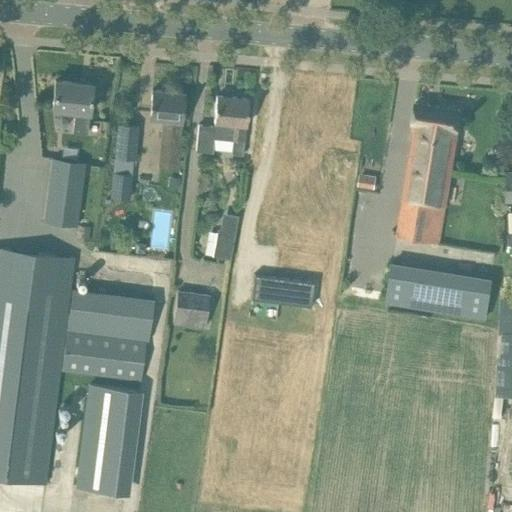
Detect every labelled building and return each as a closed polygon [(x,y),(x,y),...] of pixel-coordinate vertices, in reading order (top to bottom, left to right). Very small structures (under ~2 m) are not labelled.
[(87,133),(92,83),(55,80),(52,108),(75,110),(73,131),(87,133)] [(181,121),(182,112),(184,92),(152,89),(149,117),(163,119),(161,148),(177,150),(180,120),(181,121)] [(228,147),(243,148),(245,124),(246,125),(248,98),(216,95),(213,125),(198,124),(196,150),(220,152),(221,138),(228,139),(228,147)] [(460,110),(415,102),(412,122),(415,122),(396,236),(438,243),(460,110)] [(132,158),(136,159),(138,125),(119,124),(116,156),(113,156),(111,197),(131,198),(132,158)] [(253,163),(248,219),(271,221),(272,209),(275,209),(276,198),(290,199),(291,199),(293,185),(315,187),(314,193),(338,195),(340,171),(318,169),(321,137),(291,135),(290,154),(294,154),(293,167),(253,163)] [(78,226),(86,161),(53,157),(45,222),(78,226)] [(217,231),(212,255),(230,258),(234,234),(217,231)] [(136,242),(135,251),(144,252),(145,243),(136,242)] [(0,247),(0,478),(46,484),(61,369),(141,379),(146,340),(66,330),(71,287),(75,257),(0,247)] [(398,260),(391,304),(493,319),(499,274),(398,260)] [(254,273),(251,298),(311,306),(314,281),(254,273)] [(210,294),(177,289),(172,322),(205,327),(210,294)] [(139,491),(147,386),(88,382),(81,487),(139,491)]
